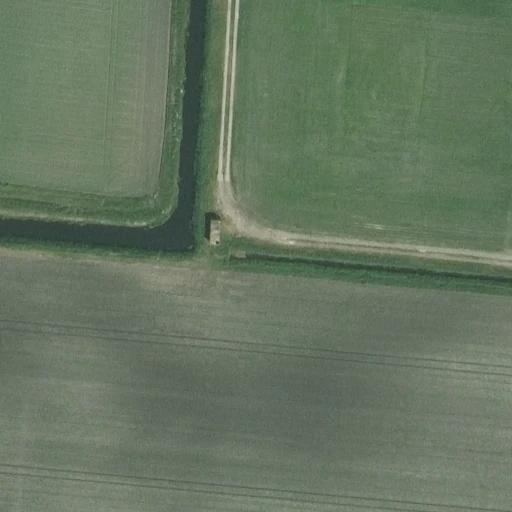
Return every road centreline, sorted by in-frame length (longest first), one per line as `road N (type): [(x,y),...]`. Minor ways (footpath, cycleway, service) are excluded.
road 1 (track): [(218,203),(235,234),(511,264)]
road 2 (track): [(218,203),(228,0)]
